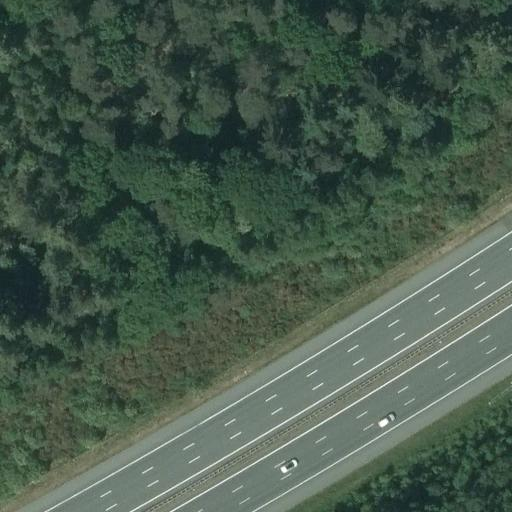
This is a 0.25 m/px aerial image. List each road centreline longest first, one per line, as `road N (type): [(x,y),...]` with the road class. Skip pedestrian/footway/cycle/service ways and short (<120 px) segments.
road 1 (motorway): [(511,256),(86,511)]
road 2 (motorway): [(211,511),(511,330)]
